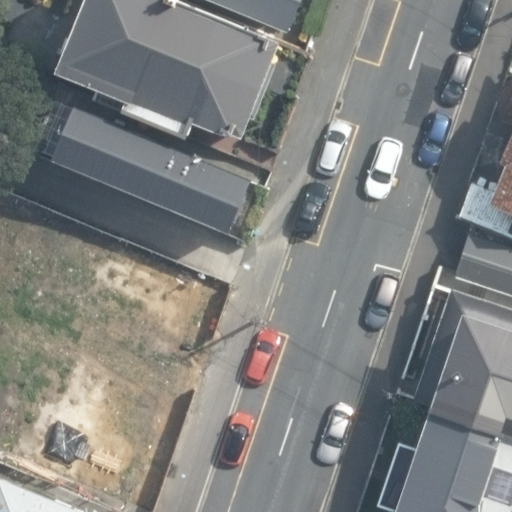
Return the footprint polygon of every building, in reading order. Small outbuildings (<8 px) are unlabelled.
[(306,41),(208,0),(108,0),(73,72),(144,101),(140,111),(212,140),(219,127),(259,141),(306,41)] [(235,0),(313,32),(327,0),(235,0)] [(511,74),(510,74),(500,105),(507,115),(492,192),(511,200),(511,74)] [(267,181),(91,107),(72,152),(248,226),(267,181)] [(85,246),(0,208),(0,306),(181,387),(227,285),(94,226),(85,246)] [(511,303),(462,288),(426,400),(511,427),(511,303)] [(170,392),(38,336),(0,425),(0,441),(126,494),(170,392)] [(511,511),(511,437),(422,407),(396,511),(511,511)] [(0,477),(0,511),(112,511),(6,465),(0,477)]
